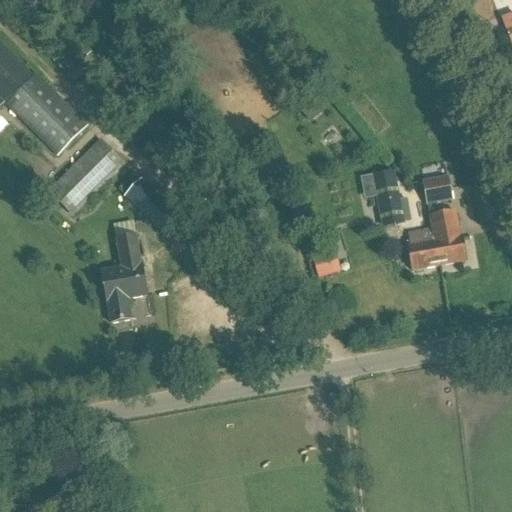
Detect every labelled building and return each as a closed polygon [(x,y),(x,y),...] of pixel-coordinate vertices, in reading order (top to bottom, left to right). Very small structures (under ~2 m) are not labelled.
[(511,15),(501,19),(511,50),(511,15)] [(0,111),(4,107),(57,159),(89,128),(35,75),(32,78),(0,45),(0,111)] [(167,126),(156,114),(141,127),(152,139),(167,126)] [(124,165),(100,140),(48,194),(71,219),(124,165)] [(371,177),(376,199),(381,229),(404,225),(394,173),(371,177)] [(185,221),(142,180),(124,197),(164,238),(185,221)] [(447,182),(423,186),(427,206),(450,201),(447,182)] [(429,218),(432,232),(437,269),(466,265),(461,238),(460,238),(456,214),(429,218)] [(432,232),(425,233),(422,219),(410,221),(413,235),(407,236),(412,273),(437,269),(432,232)] [(115,240),(121,269),(100,273),(106,306),(107,306),(110,326),(132,322),(128,301),(146,298),(141,265),(136,236),(115,240)] [(313,260),(318,280),(337,275),(332,255),(313,260)] [(174,323),(200,320),(199,311),(173,314),(174,323)]
